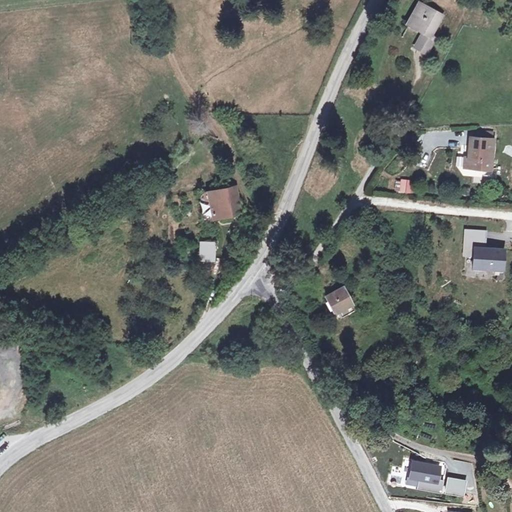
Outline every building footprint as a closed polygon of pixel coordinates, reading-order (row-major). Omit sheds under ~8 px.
[(426,27),(433,32),(445,16),(424,0),(422,0),(410,16),(426,27)] [(433,32),(426,27),(415,42),(425,50),(436,35),(433,32)] [(491,140),(469,139),(468,168),(489,169),(491,140)] [(414,194),(414,181),(399,180),(398,193),(414,194)] [(212,194),(216,218),(242,213),(237,189),(212,194)] [(202,215),(210,215),(209,204),(201,204),(202,215)] [(483,233),(467,232),(467,239),(482,241),(483,233)] [(482,241),(467,239),(465,257),(473,258),(471,272),(481,272),(481,270),(502,272),(504,252),(482,250),(482,241)] [(216,243),(201,244),(202,262),(217,261),(216,243)] [(350,286),(331,295),(333,300),(330,301),(335,311),(338,310),(341,318),(353,313),(352,309),(358,307),(350,286)] [(440,467),(412,462),(410,477),(419,479),(417,487),(442,491),(444,481),(439,480),(437,479),(439,473),(440,467)] [(465,482),(449,479),(446,492),(462,495),(465,482)]
